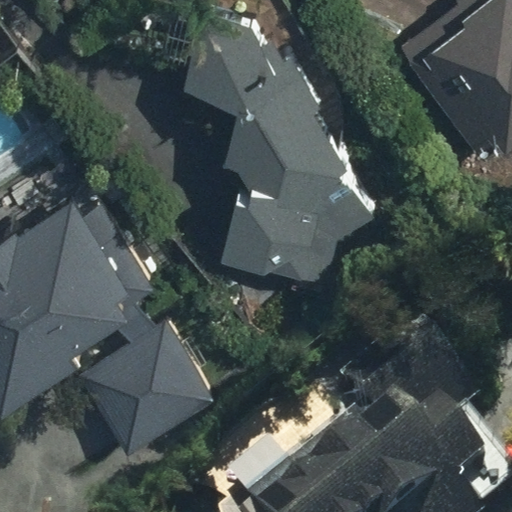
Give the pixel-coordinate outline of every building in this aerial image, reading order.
[(338,218),(377,197),(277,19),(278,11),(223,0),(204,0),(190,67),(238,77),(243,86),(232,140),(246,143),(226,240),(329,261),(338,218)] [(511,122),(511,0),(466,0),(414,45),(493,138),(511,122)] [(152,294),(139,273),(152,266),(102,188),(89,196),(77,176),(0,224),(0,369),(9,384),(152,294)] [(219,392),(171,310),(80,364),(128,446),(219,392)] [(489,511),(490,511),(467,484),(492,463),(443,403),(415,426),(396,403),(262,511),(489,511)]
